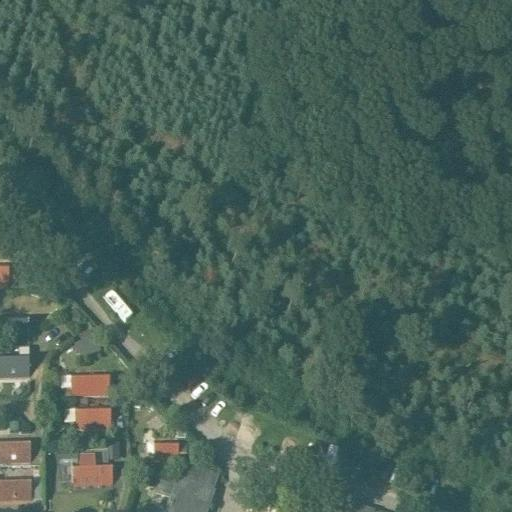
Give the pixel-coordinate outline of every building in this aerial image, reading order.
[(9,271),(0,272),(0,286),(11,285),(9,271)] [(29,337),(31,327),(5,324),(4,334),(29,337)] [(0,364),(30,364),(30,352),(0,353),(0,364)] [(31,365),(0,366),(0,378),(31,377),(31,365)] [(65,378),(73,378),(72,393),(111,393),(112,370),(65,369),(65,378)] [(113,406),(77,408),(78,428),(114,427),(113,406)] [(153,439),(156,458),(179,455),(177,435),(153,439)] [(0,461),(32,461),(32,436),(0,436),(0,461)] [(73,487),(114,486),(114,474),(96,475),(95,461),(81,461),(82,476),(72,476),(73,487)] [(34,468),(0,468),(0,501),(34,501),(34,468)] [(162,481),(157,496),(170,501),(175,486),(162,481)] [(209,511),(214,496),(177,484),(166,511),(209,511)]
